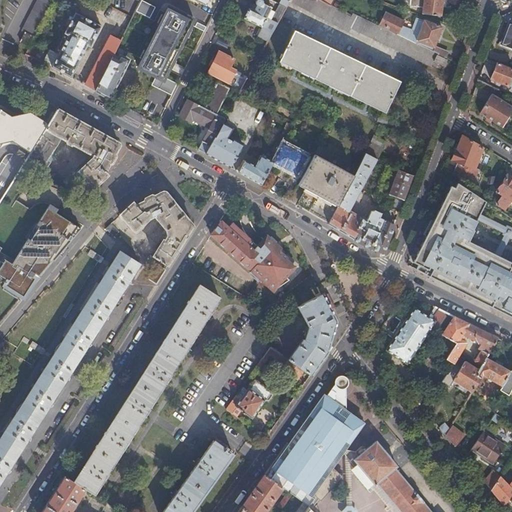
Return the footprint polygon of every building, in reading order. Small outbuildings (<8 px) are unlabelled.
[(19,42),(28,46),(51,0),(35,0),(20,31),(24,33),(19,42)] [(255,37),(266,42),(285,7),(278,4),(277,3),(275,8),(273,10),(269,9),(270,7),(260,4),(261,2),(261,1),(261,0),(254,0),(254,1),(254,2),(254,3),(255,4),(256,5),(253,10),(248,8),(243,18),(260,27),(255,37)] [(435,61),(438,55),(432,52),(433,51),(415,42),(397,34),(379,25),(352,12),(350,15),(331,5),(321,0),(288,0),(288,1),(348,30),(350,26),(432,66),(435,61)] [(423,0),(422,7),(421,13),(440,16),(442,0),(423,0)] [(140,1),(135,12),(149,18),(154,7),(140,1)] [(137,67),(162,80),(192,20),(167,7),(137,67)] [(70,19),(73,12),(67,8),(63,16),(70,19)] [(50,66),(69,76),(86,44),(89,46),(100,26),(73,12),(70,19),(53,51),(57,53),(50,66)] [(379,25),(397,34),(400,27),(403,22),(385,13),(379,25)] [(442,22),(455,26),(456,15),(442,14),(442,22)] [(397,34),(415,42),(422,20),(415,18),(411,31),(400,27),(397,34)] [(422,20),(415,42),(433,51),(442,27),(422,20)] [(511,21),(502,43),(501,42),(501,44),(502,45),(503,44),(510,47),(509,49),(511,50),(511,21)] [(44,34),(48,26),(42,23),(38,31),(44,34)] [(278,59),(387,110),(401,81),(292,29),(281,54),(280,53),(278,57),(279,58),(278,59)] [(84,84),(94,90),(115,48),(119,41),(119,40),(110,35),(84,84)] [(27,47),(23,55),(33,59),(37,51),(27,47)] [(57,53),(53,51),(48,48),(41,62),(50,66),(57,53)] [(94,90),(108,98),(125,65),(127,60),(123,59),(126,53),(115,48),(94,90)] [(206,73),(227,84),(234,70),(228,67),(232,60),(218,52),(214,58),(212,57),(211,60),(210,60),(208,64),(210,66),(206,73)] [(438,55),(435,61),(444,65),(447,59),(438,55)] [(490,79),(506,86),(511,70),(511,69),(496,63),(490,79)] [(236,81),(233,87),(239,91),(246,78),(244,77),(239,77),(237,76),(236,81)] [(203,108),(215,114),(228,88),(216,82),(216,83),(213,84),(211,88),(212,90),(208,98),(205,99),(203,104),(204,106),(203,108)] [(479,113),(500,127),(511,108),(511,107),(491,94),(479,113)] [(203,108),(187,100),(179,116),(193,123),(194,120),(209,128),(198,149),(205,153),(222,123),(224,118),(215,114),(203,108)] [(59,107),(57,107),(56,109),(47,123),(29,152),(26,156),(33,160),(30,165),(43,172),(45,168),(43,166),(46,160),(60,137),(66,140),(66,142),(70,144),(73,144),(93,155),(92,159),(91,159),(79,171),(93,187),(106,175),(104,172),(119,145),(118,143),(93,129),(60,112),(61,109),(59,107)] [(29,152),(47,123),(39,119),(29,112),(8,115),(0,110),(0,138),(5,138),(12,142),(22,148),(29,152)] [(205,153),(229,167),(242,145),(236,141),(233,148),(223,142),(224,139),(225,140),(232,128),(222,123),(205,153)] [(272,151),(276,153),(282,143),(291,125),(287,123),(272,151)] [(461,135),(455,150),(454,150),(450,159),(456,162),(452,172),(465,180),(478,186),(483,171),(473,168),(481,148),(461,135)] [(363,154),(375,160),(385,142),(372,136),(363,154)] [(271,162),(301,178),(311,159),(282,143),(276,153),(272,161),(271,162)] [(375,160),(363,154),(351,179),(338,205),(349,211),(375,160)] [(235,171),(259,185),(271,162),(272,161),(260,155),(254,166),(244,160),(240,166),(239,166),(237,166),(235,171)] [(329,221),(338,205),(351,179),(311,159),(301,178),(297,185),(305,189),(297,203),(329,221)] [(395,209),(400,211),(413,175),(398,169),(389,194),(397,197),(395,203),(397,204),(395,209)] [(496,204),(503,209),(509,199),(511,201),(511,198),(511,178),(506,175),(495,191),(502,195),(496,204)] [(484,201),(456,183),(453,188),(449,186),(445,195),(416,253),(412,262),(417,265),(415,269),(490,306),(511,266),(511,263),(499,257),(494,254),(467,241),(472,231),(470,230),(472,226),(473,226),(474,224),(473,223),(475,220),(477,215),(484,201)] [(163,263),(164,262),(167,264),(192,225),(177,208),(165,192),(163,191),(134,205),(132,202),(119,214),(134,230),(147,218),(153,214),(165,228),(167,235),(164,240),(162,240),(153,255),(161,260),(161,261),(163,263)] [(19,298),(22,300),(40,273),(56,251),(60,253),(67,244),(64,241),(76,226),(40,205),(34,219),(31,218),(26,226),(31,230),(30,233),(25,230),(20,238),(22,240),(9,260),(0,254),(0,290),(18,300),(19,298)] [(338,205),(329,221),(327,224),(340,231),(353,239),(363,220),(349,211),(338,205)] [(384,251),(395,224),(379,218),(381,214),(374,211),(371,211),(367,222),(363,220),(353,239),(364,245),(382,253),(384,251)] [(494,254),(499,257),(508,238),(509,239),(511,234),(511,229),(505,226),(504,228),(477,215),(475,220),(502,233),(501,235),(503,236),(494,254)] [(210,234),(273,292),(274,290),(288,280),(285,277),(293,269),(288,265),(290,263),(285,258),(286,257),(278,250),(280,248),(277,245),(266,235),(256,246),(253,249),(249,245),(248,246),(228,227),(220,221),(210,234)] [(253,249),(256,246),(231,223),(228,227),(248,246),(249,245),(253,249)] [(110,224),(105,230),(113,236),(117,230),(110,224)] [(122,288),(126,290),(130,282),(131,281),(131,280),(131,279),(131,277),(130,276),(138,264),(119,252),(0,439),(0,480),(5,473),(6,473),(8,473),(9,472),(10,471),(15,464),(12,462),(23,445),(26,447),(31,438),(31,437),(32,435),(31,434),(31,432),(46,408),(47,408),(49,407),(51,406),(52,406),(56,399),(53,397),(61,384),(64,386),(70,377),(70,375),(70,374),(69,373),(69,372),(84,348),(87,347),(88,347),(90,346),(90,345),(95,338),(92,336),(100,323),(103,325),(108,318),(108,317),(108,315),(108,314),(108,313),(107,312),(118,295),(122,288)] [(161,268),(155,264),(147,277),(155,282),(166,266),(163,265),(161,268)] [(511,266),(490,306),(511,317),(511,266)] [(73,482),(85,490),(93,495),(101,482),(103,483),(105,480),(103,479),(105,475),(122,449),(124,450),(126,448),(124,446),(126,442),(126,443),(143,416),(145,418),(147,415),(145,413),(147,410),(164,384),(166,385),(168,382),(165,380),(168,377),(185,351),(187,352),(189,349),(186,348),(188,344),(189,344),(205,318),(208,319),(209,317),(207,315),(209,311),(210,312),(218,298),(198,285),(73,482)] [(322,296),(329,309),(334,307),(330,298),(327,293),(322,296)] [(302,340),(288,360),(302,370),(310,376),(325,354),(334,321),(331,315),(329,309),(322,296),(321,294),(293,308),(297,315),(300,313),(307,327),(304,340),(302,340)] [(385,350),(406,364),(430,329),(435,321),(431,318),(414,307),(385,350)] [(438,308),(431,318),(435,321),(430,329),(442,335),(454,316),(446,312),(438,308)] [(454,316),(442,335),(456,343),(446,359),(453,363),(460,353),(466,342),(462,340),(464,336),(480,344),(478,349),(480,350),(474,360),(481,364),(485,357),(496,337),(481,330),(454,316)] [(95,338),(103,325),(100,323),(92,336),(95,338)] [(262,341),(268,346),(274,337),(267,333),(262,341)] [(273,363),(296,379),(302,370),(288,360),(270,347),(258,364),(261,366),(266,358),(268,354),(276,360),(273,363)] [(482,375),(501,386),(506,378),(505,377),(509,371),(485,357),(481,364),(478,370),(475,376),(479,379),(482,375)] [(448,385),(461,365),(455,361),(442,381),(448,385)] [(475,376),(478,370),(464,361),(452,380),(471,392),(479,379),(475,376)] [(506,378),(501,386),(499,389),(507,395),(511,388),(511,365),(509,371),(505,377),(506,378)] [(286,442),(264,474),(282,486),(303,501),(308,505),(316,495),(319,499),(343,478),(334,466),(362,429),(345,410),(345,388),(346,386),(347,383),(347,380),(344,377),(342,376),(340,376),(338,376),(336,377),(334,378),(332,381),(332,385),(325,396),(323,394),(288,444),(286,442)] [(226,410),(235,416),(239,410),(251,419),(263,401),(264,402),(265,400),(268,400),(271,396),(271,393),(272,391),(254,379),(247,390),(242,387),(226,410)] [(411,394),(420,405),(425,401),(430,395),(431,395),(428,380),(411,394)] [(56,399),(64,386),(61,384),(53,397),(56,399)] [(420,405),(424,411),(435,401),(431,396),(430,395),(425,401),(420,405)] [(438,427),(445,435),(449,428),(444,422),(438,427)] [(449,428),(445,435),(454,446),(464,435),(451,425),(449,428)] [(491,464),(492,465),(504,446),(482,432),(471,449),(491,463),(491,464)] [(162,511),(191,511),(232,455),(229,453),(230,451),(226,448),(225,449),(213,441),(197,464),(195,462),(193,465),(195,467),(177,492),(174,496),(172,494),(170,497),(172,498),(162,511)] [(431,511),(420,498),(395,468),(397,466),(376,441),(354,459),(374,484),(376,483),(400,511),(431,511)] [(12,462),(15,464),(26,447),(23,445),(12,462)] [(484,482),(491,490),(500,476),(491,471),(484,482)] [(240,507),(247,511),(263,511),(282,486),(264,474),(240,507)] [(70,511),(85,490),(73,482),(64,476),(40,511),(70,511)] [(491,490),(504,506),(511,493),(511,481),(509,485),(500,476),(491,490)] [(236,511),(302,511),(308,505),(303,501),(295,511),(247,511),(240,507),(236,511)]
